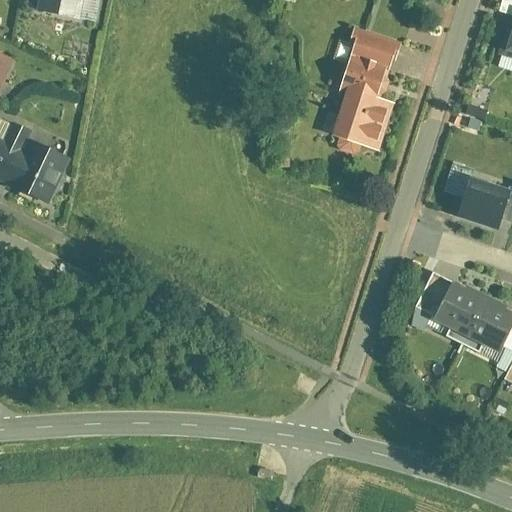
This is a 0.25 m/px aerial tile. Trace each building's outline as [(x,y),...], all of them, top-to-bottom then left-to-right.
[(79,0),(35,0),(33,11),(76,19),(79,0)] [(364,34),(352,76),(389,86),(400,44),(364,34)] [(27,63),(0,52),(0,99),(10,104),(27,63)] [(389,86),(352,76),(334,143),(379,155),(397,88),(389,86)] [(0,120),(0,179),(50,204),(73,156),(0,120)] [(510,191),(472,179),(460,216),(498,228),(510,191)] [(433,326),(450,295),(430,285),(414,316),(433,326)] [(511,330),(511,325),(450,295),(433,326),(432,330),(496,362),(499,355),(511,330)] [(511,330),(499,355),(511,361),(511,330)]
